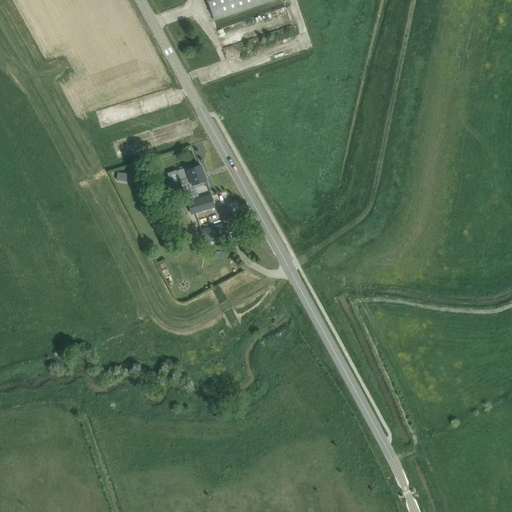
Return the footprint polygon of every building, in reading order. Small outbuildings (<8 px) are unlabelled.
[(273,0),(207,0),(214,20),(273,0)] [(197,155),(207,152),(203,142),(194,145),(197,155)] [(192,184),(205,180),(200,165),(187,169),(187,167),(177,171),(180,181),(178,182),(181,191),(183,191),(184,185),(192,183),(192,184)] [(117,172),(116,180),(124,181),(125,173),(117,172)] [(192,201),(196,212),(214,207),(211,195),(192,201)] [(205,242),(216,239),(212,228),(211,227),(201,230),(205,242)]
